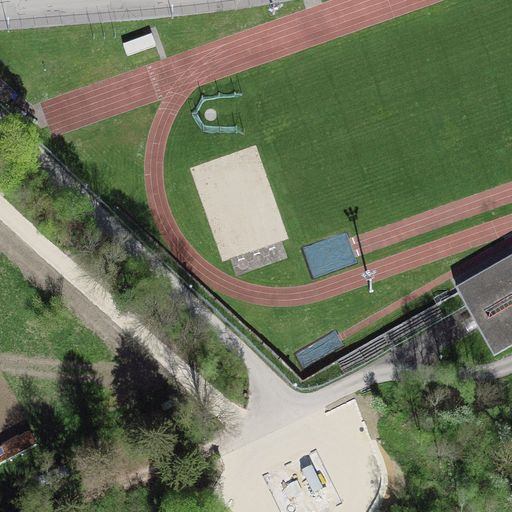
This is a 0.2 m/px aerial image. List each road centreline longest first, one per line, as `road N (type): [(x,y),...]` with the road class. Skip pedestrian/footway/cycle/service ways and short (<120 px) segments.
road 1 (residential): [(0,113),(313,403),(511,365)]
road 2 (track): [(313,403),(58,511)]
